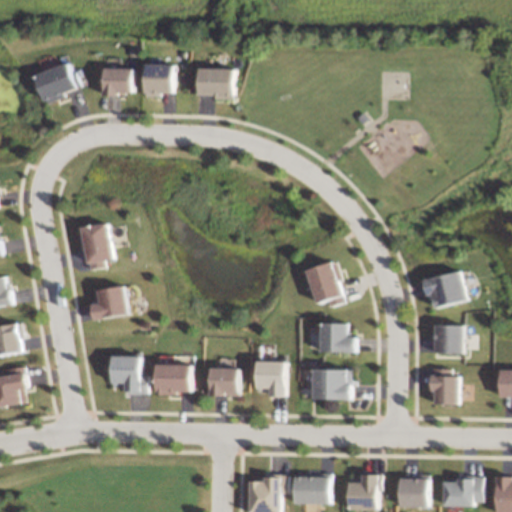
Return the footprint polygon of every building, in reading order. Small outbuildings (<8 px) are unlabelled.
[(81,89),(70,62),(38,74),(48,102),(81,89)] [(176,92),(176,64),(148,63),(148,96),(163,96),(163,92),(176,92)] [(136,67),(107,67),(106,93),(135,93),(136,67)] [(237,68),(200,67),(200,94),(216,94),(216,98),(237,98),(237,68)] [(117,258),(111,222),(81,227),(84,248),(88,248),(92,269),(108,266),(107,260),(117,258)] [(330,300),(331,305),(348,301),(338,261),(310,268),(319,302),(330,300)] [(470,299),(463,270),(427,278),(435,308),(470,299)] [(11,276),(0,276),(0,305),(13,304),(11,276)] [(131,313),(127,285),(97,290),(99,302),(94,303),(97,318),(131,313)] [(358,351),(358,336),(350,335),(351,322),(324,322),(323,350),(358,351)] [(0,353),(24,352),(21,323),(0,325),(0,353)] [(466,324),(437,323),(436,352),(466,352),(466,324)] [(144,355),(115,354),(114,385),(127,386),(127,393),(150,393),(150,374),(143,373),(144,355)] [(260,391),(273,391),(273,395),(288,395),(288,360),(260,360),(260,391)] [(194,364),(159,363),(159,394),(180,394),(180,391),(194,391),(194,364)] [(0,405),(29,402),(27,388),(30,388),(28,365),(11,367),(12,375),(0,376),(0,405)] [(241,395),(242,367),(214,367),(213,394),(241,395)] [(434,403),(461,403),(461,375),(453,375),(453,368),(435,367),(434,403)] [(354,369),(316,368),(315,398),(353,399),(354,369)] [(511,368),(502,368),(502,395),(511,395),(511,368)] [(333,473),(298,472),(297,502),(332,503),(333,473)] [(283,511),(283,493),(290,493),(290,473),(267,473),(267,480),(252,480),(252,511),(283,511)] [(351,507),(379,508),(380,473),(364,473),(363,478),(351,478),(351,507)] [(401,505),(430,506),(430,474),(415,474),(415,477),(402,477),(401,505)] [(445,480),(445,505),(476,505),(476,501),(483,501),(484,475),(459,475),(459,481),(445,480)] [(511,511),(511,475),(498,475),(497,511),(511,511)]
